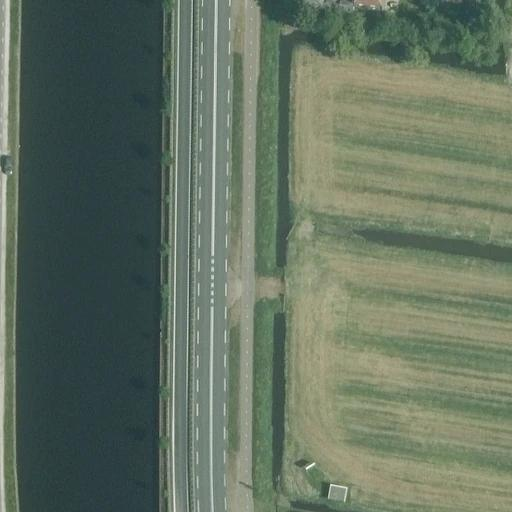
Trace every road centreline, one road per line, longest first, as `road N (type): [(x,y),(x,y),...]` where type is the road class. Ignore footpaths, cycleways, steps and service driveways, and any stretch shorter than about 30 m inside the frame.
road 1 (primary): [(213,511),(216,0)]
road 2 (unclassified): [(0,358),(3,0)]
road 3 (track): [(340,299),(212,291)]
